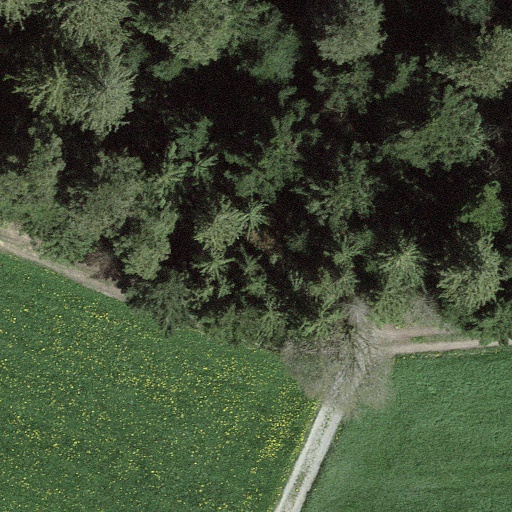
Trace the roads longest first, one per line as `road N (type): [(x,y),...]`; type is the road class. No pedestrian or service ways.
road 1 (track): [(511,342),(351,357),(195,329),(0,262)]
road 2 (track): [(511,114),(351,357),(277,511)]
